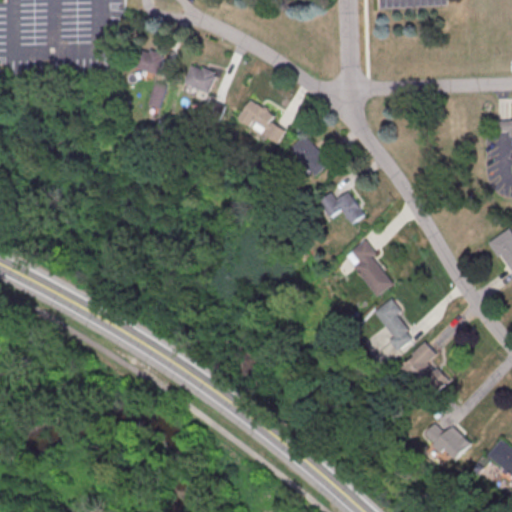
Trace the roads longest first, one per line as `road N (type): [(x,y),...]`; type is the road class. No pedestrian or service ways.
road 1 (residential): [(511,349),(456,279),(342,104),(162,0)]
road 2 (tertiary): [(364,511),(183,368),(0,263)]
road 3 (residential): [(511,83),(372,87),(342,104)]
